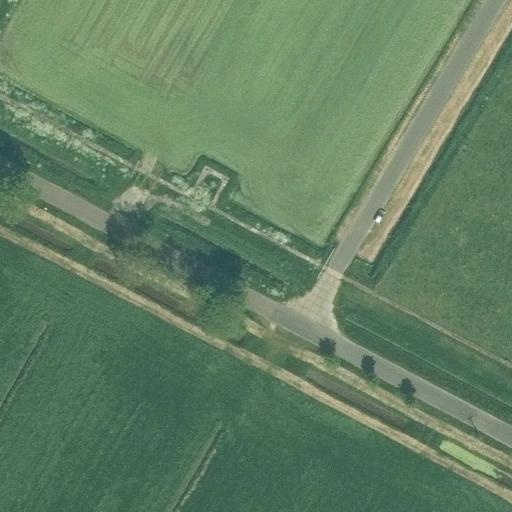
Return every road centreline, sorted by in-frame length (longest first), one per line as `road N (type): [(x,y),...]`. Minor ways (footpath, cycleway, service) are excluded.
road 1 (unclassified): [(496,0),(303,326)]
road 2 (unclassified): [(303,326),(0,164)]
road 3 (unclassified): [(511,437),(303,326)]
